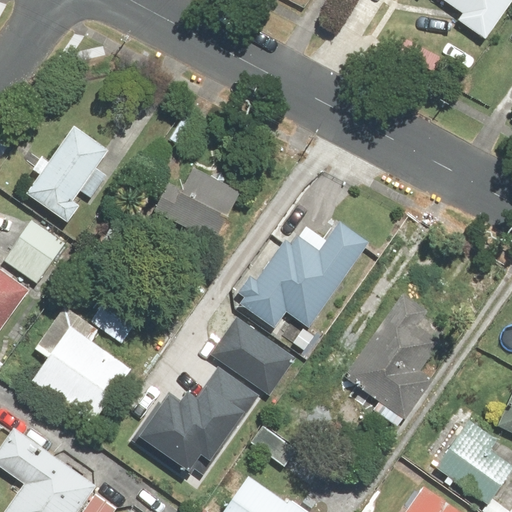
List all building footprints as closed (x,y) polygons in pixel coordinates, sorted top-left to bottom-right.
[(511,5),(511,0),(448,0),(468,14),(462,22),(488,40),(511,5)] [(207,121),(187,109),(167,139),(187,152),(207,121)] [(80,122),(30,191),(71,220),(84,203),(78,199),(115,148),(80,122)] [(170,182),(157,209),(221,239),(244,190),(196,167),(185,189),(170,182)] [(66,244),(32,221),(4,262),(39,286),(66,244)] [(313,326),(361,257),(331,236),(316,258),(294,243),(289,249),(283,245),(243,302),(279,327),(291,310),(313,326)] [(0,266),(0,333),(33,291),(0,266)] [(434,308),(407,289),(346,376),(411,421),(440,380),(425,369),(446,340),(423,324),(434,308)] [(137,323),(107,299),(91,319),(121,343),(137,323)] [(53,356),(37,378),(96,421),(137,366),(97,336),(103,328),(70,305),(40,346),(53,356)] [(240,314),(214,352),(275,395),(302,358),(240,314)] [(260,394),(220,366),(202,393),(194,387),(186,398),(173,389),(164,401),(159,398),(131,439),(182,474),(186,469),(192,473),(196,467),(205,473),(260,394)] [(487,381),(472,369),(453,395),(468,407),(487,381)] [(511,399),(500,426),(511,431),(511,399)] [(471,418),(439,464),(492,501),(511,471),(511,458),(495,447),(501,439),(471,418)] [(77,511),(99,482),(20,425),(0,453),(0,461),(29,482),(7,511),(77,511)] [(297,449),(268,427),(254,445),(284,467),(297,449)] [(312,511),(255,470),(223,511),(312,511)] [(466,511),(425,484),(405,511),(466,511)] [(117,511),(119,510),(95,494),(82,511),(117,511)]
